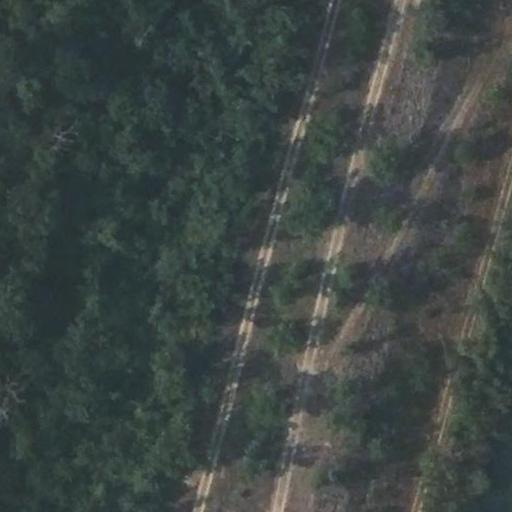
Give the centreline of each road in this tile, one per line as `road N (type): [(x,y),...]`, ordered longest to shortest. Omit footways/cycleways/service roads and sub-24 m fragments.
road 1 (track): [(196,511),(330,0)]
road 2 (track): [(400,0),(297,402),(278,511)]
road 3 (track): [(297,402),(407,225),(511,19)]
